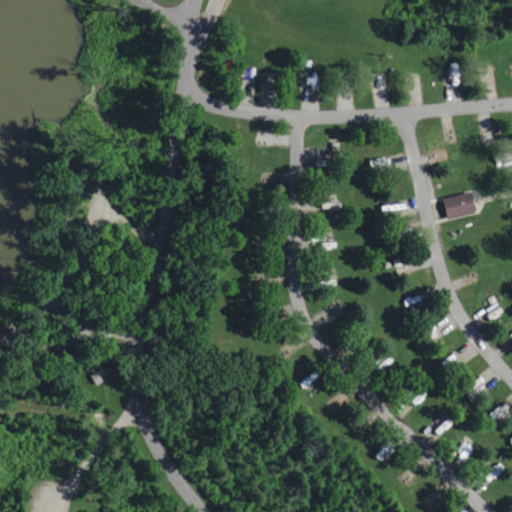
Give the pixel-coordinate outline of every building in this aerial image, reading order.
[(82,196),(87,191),(78,181),(72,186),(82,196)] [(471,193),(443,200),(447,215),(475,208),(471,193)] [(70,248),(77,243),(71,231),(63,235),(70,248)] [(338,240),(318,239),(318,247),(338,247),(338,240)] [(69,318),(74,311),(62,303),(58,310),(69,318)] [(24,346),(13,340),(16,333),(28,339),(24,346)] [(103,378),(98,370),(94,373),(98,381),(103,378)]
